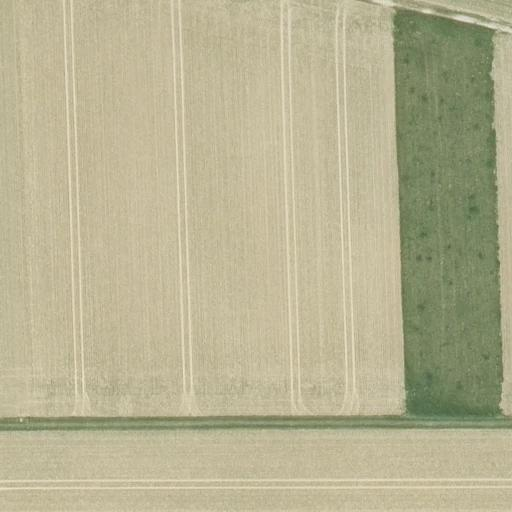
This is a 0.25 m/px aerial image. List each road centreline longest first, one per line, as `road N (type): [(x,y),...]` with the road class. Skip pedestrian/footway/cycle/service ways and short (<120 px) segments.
road 1 (track): [(511,423),(0,427)]
road 2 (track): [(357,0),(511,36)]
